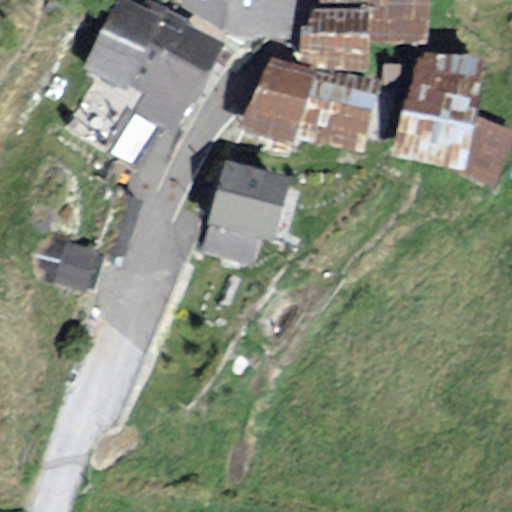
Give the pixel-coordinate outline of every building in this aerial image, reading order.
[(277,0),(155,0),(155,6),(204,39),(268,43),(277,0)] [(428,0),(321,0),(321,1),(372,1),(371,40),(428,41),(428,0)] [(186,31),(137,2),(93,77),(142,106),(186,31)] [(368,10),(307,8),(305,66),(366,68),(368,10)] [(190,36),(140,121),(184,146),(234,61),(190,36)] [(511,157),(511,85),(426,63),(398,168),(501,196),(511,157)] [(388,97),(277,68),(246,137),(372,165),(388,97)] [(297,189),(232,173),(216,236),(281,253),(297,189)]
